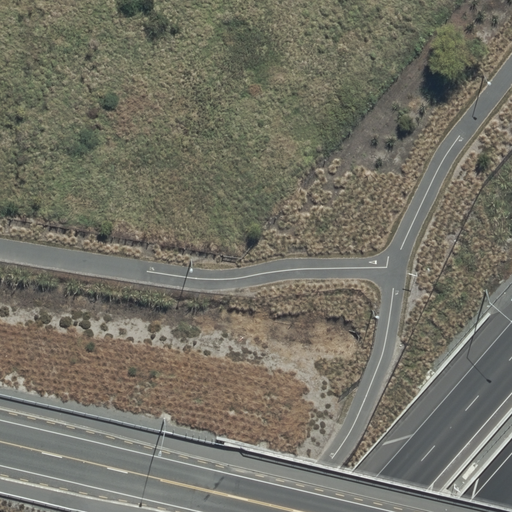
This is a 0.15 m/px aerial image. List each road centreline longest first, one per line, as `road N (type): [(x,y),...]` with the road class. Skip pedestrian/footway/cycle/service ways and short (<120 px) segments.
road 1 (tertiary): [(0,444),(292,511)]
road 2 (motorway): [(375,511),(511,355)]
